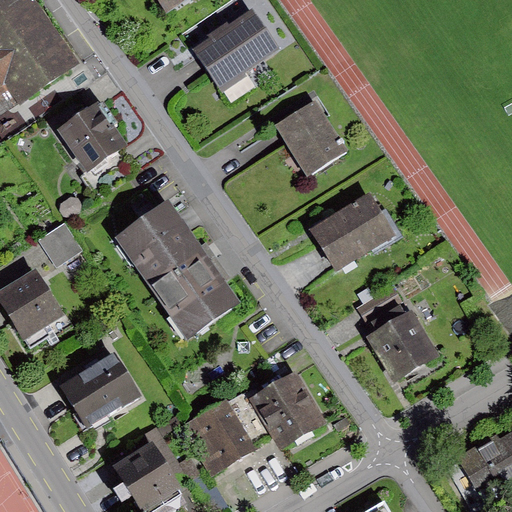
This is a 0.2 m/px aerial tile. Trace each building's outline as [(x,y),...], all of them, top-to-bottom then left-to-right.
[(37,0),(0,0),(0,95),(11,89),(25,110),(84,70),(37,0)] [(156,0),(166,15),(188,0),(156,0)] [(254,10),(194,52),(223,92),(246,75),(282,50),(254,10)] [(255,88),(246,75),(223,92),(232,105),(255,88)] [(95,101),(56,130),(90,176),(85,180),(95,193),(131,167),(121,154),(129,148),(95,101)] [(316,101),(275,127),(308,178),(348,152),(316,101)] [(371,195),(312,233),(338,273),(396,236),(371,195)] [(169,200),(115,238),(187,339),(241,301),(169,200)] [(66,225),(39,241),(56,269),(83,252),(66,225)] [(37,271),(0,293),(0,304),(24,343),(66,317),(37,271)] [(392,288),(358,310),(367,325),(402,304),(392,288)] [(434,296),(417,305),(440,344),(457,334),(434,296)] [(413,312),(369,337),(396,384),(440,359),(413,312)] [(115,356),(62,389),(88,430),(99,423),(141,398),(115,356)] [(297,371),(250,398),(273,436),(280,448),(326,421),(297,371)] [(247,391),(229,401),(255,446),(273,436),(250,398),(247,391)] [(229,401),(183,426),(211,476),(257,450),(255,446),(229,401)] [(347,417),(334,426),(339,433),(352,425),(347,417)] [(150,443),(115,466),(143,511),(145,511),(192,483),(157,428),(145,435),(150,443)] [(471,511),(473,511),(511,489),(511,430),(477,451),(475,447),(444,466),(471,511)]
